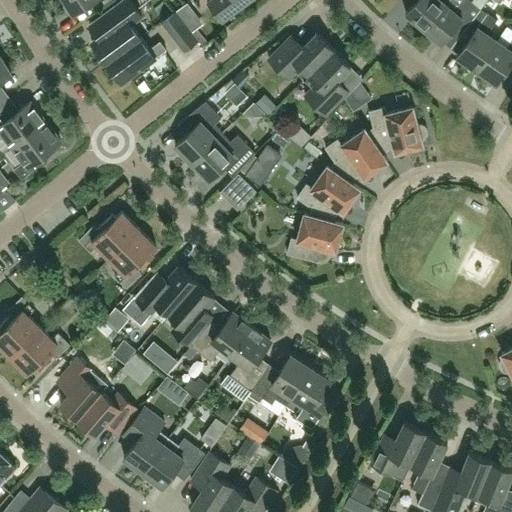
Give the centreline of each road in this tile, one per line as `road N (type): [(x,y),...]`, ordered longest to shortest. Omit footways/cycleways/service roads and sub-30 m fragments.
road 1 (residential): [(117,141),(255,272),(391,361)]
road 2 (residential): [(490,183),(434,174),(387,204),(372,258),(384,293),(411,320)]
road 3 (residential): [(511,138),(440,90),(336,0)]
road 4 (residential): [(117,141),(290,0)]
road 5 (residential): [(11,0),(117,141)]
road 6 (residential): [(133,511),(0,398)]
road 7 (residential): [(0,238),(117,141)]
road 8 (residential): [(391,361),(511,419)]
